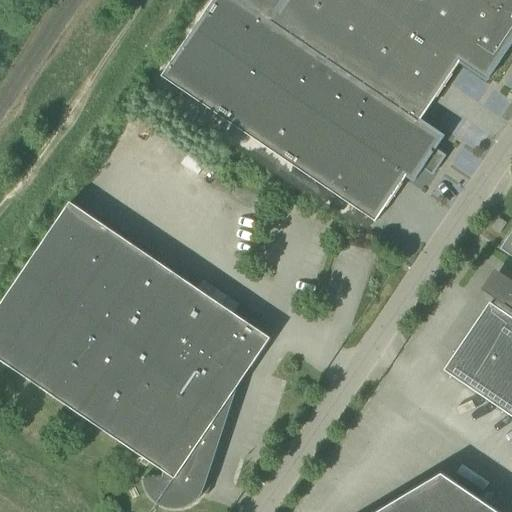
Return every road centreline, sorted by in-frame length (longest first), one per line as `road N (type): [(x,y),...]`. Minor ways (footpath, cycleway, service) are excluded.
road 1 (unclassified): [(511,143),(261,511)]
road 2 (track): [(135,0),(0,202)]
